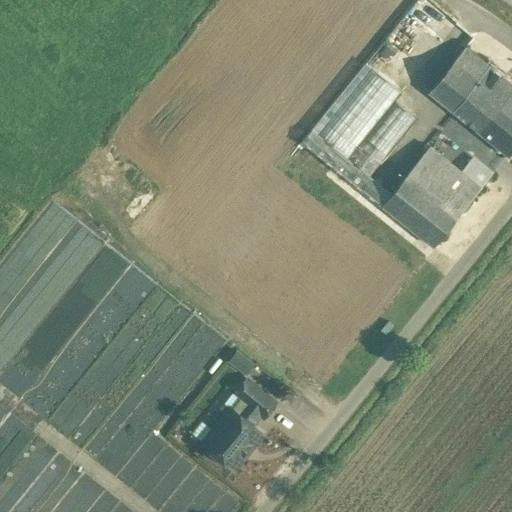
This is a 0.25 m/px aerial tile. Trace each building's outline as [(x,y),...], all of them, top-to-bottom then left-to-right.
[(492,91),(494,92),(506,79),(466,47),(429,91),(468,122),(492,91)] [(392,193),(370,176),(417,118),(395,100),(402,92),(366,63),(301,143),(382,207),(383,206),(382,205),(392,193)] [(492,91),(468,122),(508,155),(511,150),(511,83),(506,79),(494,92),(492,91)] [(392,193),(382,205),(383,206),(434,247),(492,174),(472,158),(462,171),(430,146),(392,193)] [(255,363),(237,350),(228,362),(246,376),(255,363)] [(247,403),(260,413),(264,416),(275,402),(247,379),(236,394),(247,403)] [(225,460),(234,467),(262,434),(251,425),(260,413),(247,403),(238,414),(231,409),(214,430),(204,443),(213,450),(214,458),(218,461),(225,460)] [(204,443),(214,430),(202,420),(192,433),(204,443)]
